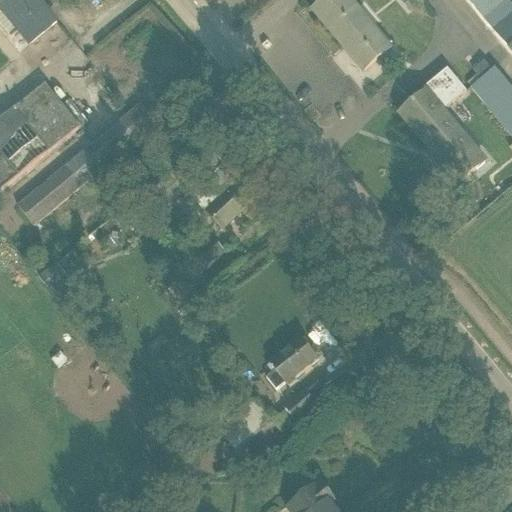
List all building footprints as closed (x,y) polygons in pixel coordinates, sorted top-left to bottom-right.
[(29,50),(59,24),(39,0),(0,0),(0,29),(6,37),(14,31),(29,50)] [(363,74),(393,50),(351,0),(326,0),(311,12),(363,74)] [(397,0),(410,14),(423,3),(420,0),(397,0)] [(467,0),(511,53),(511,7),(507,0),(467,0)] [(476,77),(466,85),(470,90),(508,136),(511,133),(511,89),(495,69),(491,72),(484,62),(472,72),(476,77)] [(458,188),(487,164),(444,112),(466,93),(447,71),(425,89),(427,92),(399,115),(458,188)] [(44,86),(0,121),(0,193),(80,131),(44,86)] [(157,91),(17,208),(34,228),(174,112),(157,91)] [(184,162),(149,193),(166,211),(201,180),(193,171),(198,166),(206,175),(219,162),(205,147),(187,164),(184,162)] [(190,198),(222,232),(251,204),(220,170),(190,198)] [(212,240),(192,258),(205,272),(225,254),(212,240)] [(59,306),(77,291),(56,266),(38,280),(59,306)] [(151,355),(167,343),(161,336),(146,348),(151,355)] [(285,387),(317,361),(316,360),(321,356),(313,346),(309,350),(299,339),(267,364),(269,366),(267,369),(271,375),(266,380),(276,392),(284,385),(285,387)] [(272,423),(282,435),(320,403),(315,397),(324,389),(317,382),(284,410),(285,412),(272,423)] [(271,422),(256,404),(219,434),(234,452),(271,422)] [(285,511),(336,511),(333,507),(337,504),(320,483),(285,511)]
